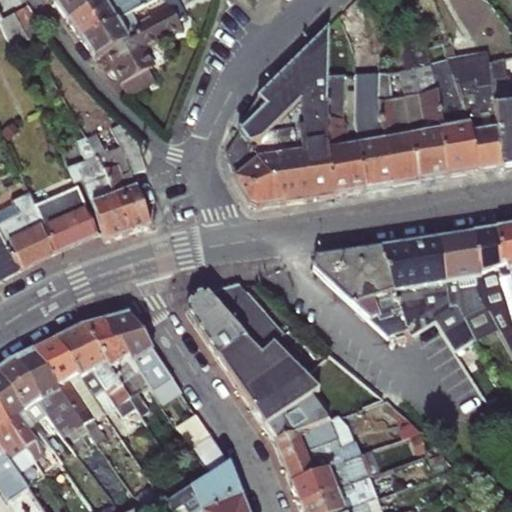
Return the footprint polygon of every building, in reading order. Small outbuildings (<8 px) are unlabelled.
[(63,0),(54,5),(67,23),(108,0),(63,0)] [(108,0),(67,23),(80,42),(133,14),(158,0),(108,0)] [(27,8),(14,15),(22,29),(36,21),(27,8)] [(137,38),(105,56),(123,85),(128,98),(155,84),(148,70),(152,68),(144,50),(180,31),(171,13),(141,28),(134,32),(137,38)] [(133,14),(80,42),(94,62),(105,56),(137,38),(134,32),(141,28),(133,14)] [(1,22),(0,23),(0,26),(10,48),(27,38),(22,29),(14,15),(1,22)] [(401,56),(424,50),(421,34),(396,38),(401,56)] [(403,73),(430,67),(424,50),(401,56),(403,73)] [(490,87),(487,65),(488,54),(459,60),(467,77),(473,75),(476,89),(490,87)] [(467,77),(459,60),(439,65),(451,90),(457,88),(460,94),(458,95),(462,104),(468,125),(469,125),(470,135),(494,131),(492,110),(490,87),(476,89),(473,75),(467,77)] [(492,110),(511,107),(511,83),(505,85),(503,61),(487,65),(490,87),(492,110)] [(451,90),(439,65),(431,67),(442,131),(468,125),(462,104),(458,95),(460,94),(457,88),(451,90)] [(442,131),(431,67),(430,67),(403,73),(399,74),(403,100),(409,138),(437,132),(442,131)] [(301,84),(318,82),(316,68),(301,69),(301,84)] [(409,138),(403,100),(392,103),(392,90),(387,76),(378,77),(377,105),(379,119),(382,120),(385,142),(409,138)] [(377,105),(378,77),(354,77),(353,132),(355,147),(357,147),(384,142),(385,142),(382,120),(379,119),(377,105)] [(326,79),(326,83),(326,108),(326,150),(327,152),(343,149),(343,78),(326,79)] [(297,85),(301,111),(326,108),(326,83),(318,82),(301,84),(297,85)] [(500,171),(511,169),(511,107),(492,110),(494,131),(500,171)] [(306,147),(326,150),(326,108),(301,111),(305,138),(306,147)] [(268,120),(271,136),(287,133),(285,118),(268,120)] [(446,179),(475,175),(470,135),(469,125),(468,125),(442,131),(437,132),(446,179)] [(303,148),(306,147),(305,138),(294,139),(293,131),(287,133),(271,136),(248,148),(238,135),(225,157),(233,181),(256,162),(300,155),(300,151),(303,148)] [(475,175),(500,171),(494,131),(470,135),(475,175)] [(417,184),(446,179),(437,132),(409,138),(417,184)] [(96,135),(86,139),(104,174),(127,237),(139,233),(150,228),(131,178),(147,172),(136,143),(106,154),(96,135)] [(417,184),(409,138),(385,142),(384,142),(391,188),(417,184)] [(104,174),(86,139),(77,143),(86,162),(67,170),(74,185),(83,182),(106,245),(116,241),(127,237),(104,174)] [(391,188),(384,142),(357,147),(365,193),(391,188)] [(256,162),(278,202),(314,201),(306,147),(303,148),(300,151),(300,155),(256,162)] [(314,201),(333,198),(327,152),(326,150),(306,147),(314,201)] [(365,193),(357,147),(355,147),(343,149),(327,152),(333,198),(365,193)] [(256,162),(233,181),(247,207),(254,211),(278,202),(256,162)] [(76,190),(35,206),(57,256),(76,247),(97,237),(76,190)] [(57,256),(35,206),(30,194),(11,204),(14,210),(0,216),(0,237),(18,274),(36,266),(57,256)] [(511,272),(511,229),(494,233),(499,270),(505,268),(506,274),(507,273),(511,272)] [(499,270),(494,233),(471,237),(478,279),(499,270)] [(0,282),(18,274),(0,237),(0,282)] [(478,279),(471,237),(433,243),(441,287),(443,286),(473,281),(479,281),(478,279)] [(433,243),(379,253),(392,295),(394,294),(419,290),(441,287),(433,243)] [(373,301),(392,295),(379,253),(359,256),(373,301)] [(350,308),(373,301),(359,256),(315,263),(312,274),(350,308)] [(506,274),(505,268),(499,270),(478,279),(479,281),(473,281),(476,298),(495,333),(511,363),(511,299),(507,273),(506,274)] [(476,298),(473,281),(443,286),(448,310),(455,309),(473,345),(495,333),(476,298)] [(238,287),(192,298),(186,314),(253,412),(303,378),(301,376),(288,361),(273,346),(282,337),(238,287)] [(423,308),(419,290),(394,294),(405,334),(409,340),(471,419),(488,410),(434,323),(430,326),(423,308)] [(392,295),(373,301),(350,308),(386,341),(405,334),(394,294),(392,295)] [(127,316),(104,322),(148,388),(151,394),(171,381),(127,316)] [(148,388),(104,322),(81,328),(141,419),(150,413),(138,395),(148,388)] [(141,419),(81,328),(54,341),(103,414),(105,417),(116,410),(133,436),(146,427),(141,419)] [(401,342),(409,340),(405,334),(386,341),(390,349),(402,344),(401,342)] [(93,421),(103,414),(54,341),(32,352),(83,426),(96,445),(105,439),(93,421)] [(83,426),(32,352),(14,361),(66,438),(83,426)] [(293,356),(288,361),(301,376),(306,370),(293,356)] [(66,438),(14,361),(10,363),(0,370),(0,378),(31,422),(53,454),(66,438)] [(31,422),(0,378),(0,413),(32,460),(41,453),(23,427),(31,422)] [(253,412),(274,442),(330,421),(315,396),(318,393),(303,378),(253,412)] [(32,460),(0,413),(0,451),(23,484),(40,471),(32,460)] [(330,421),(274,442),(291,486),(361,459),(355,445),(341,450),(330,421)] [(228,464),(209,437),(189,451),(207,479),(228,464)] [(42,511),(23,484),(0,451),(0,477),(14,498),(8,503),(14,511),(42,511)] [(291,486),(299,507),(351,486),(369,479),(361,459),(291,486)] [(188,491),(165,506),(169,511),(207,511),(217,509),(216,505),(240,495),(228,464),(207,479),(188,491)] [(0,477),(0,492),(8,503),(14,498),(0,477)] [(156,494),(165,506),(188,491),(180,479),(156,494)] [(299,507),(300,511),(348,511),(362,507),(376,501),(374,492),(356,499),(351,486),(299,507)] [(246,511),(240,495),(216,505),(217,509),(207,511),(246,511)] [(362,507),(364,511),(380,511),(376,501),(362,507)]
